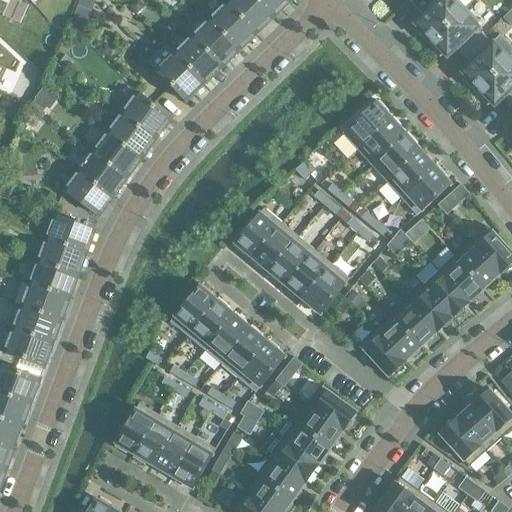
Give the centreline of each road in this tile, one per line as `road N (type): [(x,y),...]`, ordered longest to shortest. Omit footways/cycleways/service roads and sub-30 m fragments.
road 1 (residential): [(326,3),(157,176),(118,237),(16,511)]
road 2 (residential): [(511,206),(429,104),(326,3)]
road 3 (residential): [(309,329),(296,347),(209,275),(230,259),(276,300)]
road 4 (residential): [(309,329),(418,414)]
road 5 (residential): [(511,325),(418,414)]
road 6 (residential): [(418,414),(348,511)]
